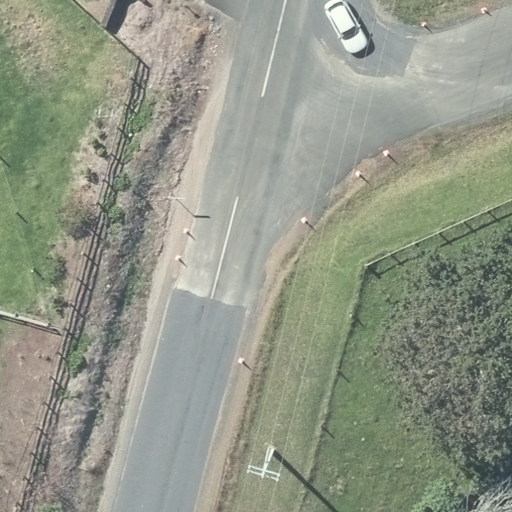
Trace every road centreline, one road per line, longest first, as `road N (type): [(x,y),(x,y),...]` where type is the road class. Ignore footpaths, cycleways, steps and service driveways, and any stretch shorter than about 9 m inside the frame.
road 1 (unclassified): [(256,117),(148,511)]
road 2 (unclassified): [(256,117),(356,113),(511,44)]
